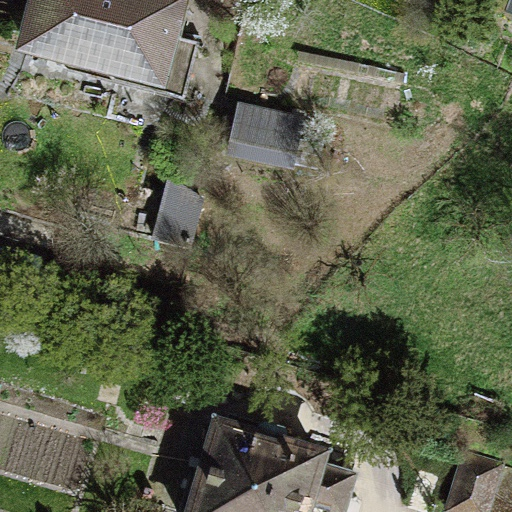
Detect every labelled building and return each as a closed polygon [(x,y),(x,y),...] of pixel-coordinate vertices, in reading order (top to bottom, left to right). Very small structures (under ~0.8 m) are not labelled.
[(40,0),(29,50),(180,87),(177,98),(196,103),(199,91),(189,88),(199,45),(181,40),(189,8),(156,0),(40,0)] [(292,164),(301,122),(240,110),(231,152),(292,164)] [(0,236),(49,249),(57,224),(13,212),(30,149),(0,141),(0,236)] [(157,241),(190,249),(202,199),(171,180),(157,241)] [(330,511),(335,496),(349,500),(356,476),(318,464),(320,459),(284,448),(289,432),(228,414),(223,430),(220,429),(204,482),(190,478),(179,511),(330,511)] [(448,511),(511,511),(511,468),(465,454),(448,511)]
